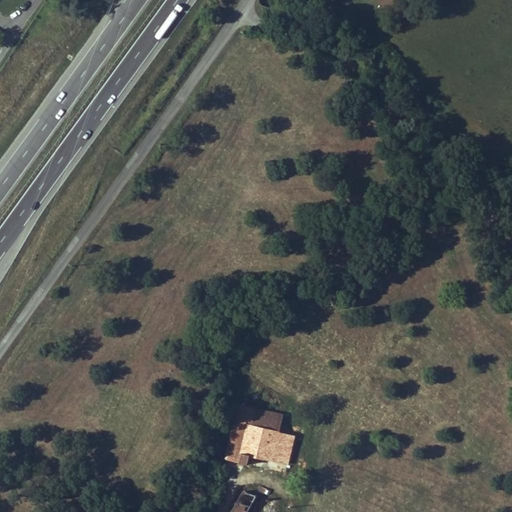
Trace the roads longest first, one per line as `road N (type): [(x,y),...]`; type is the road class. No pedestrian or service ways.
road 1 (unclassified): [(244,0),(0,352)]
road 2 (unknown): [(241,3),(347,57),(376,86),(421,162),(470,206),(511,225)]
road 3 (motorway): [(0,243),(176,0)]
road 4 (motorway): [(136,0),(0,186)]
